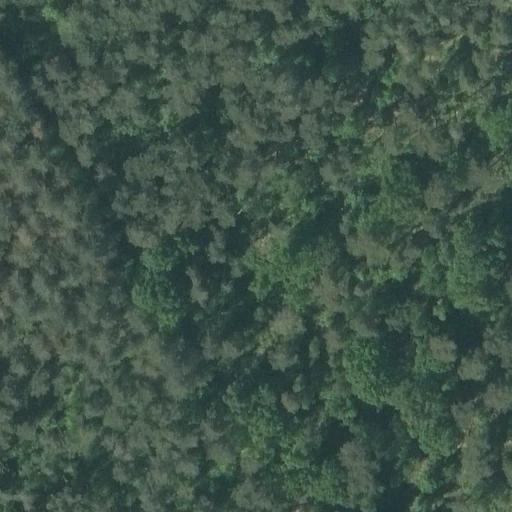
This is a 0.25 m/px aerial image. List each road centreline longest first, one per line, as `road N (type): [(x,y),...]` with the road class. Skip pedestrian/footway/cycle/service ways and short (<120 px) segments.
road 1 (track): [(309,511),(123,228)]
road 2 (track): [(123,228),(0,38)]
